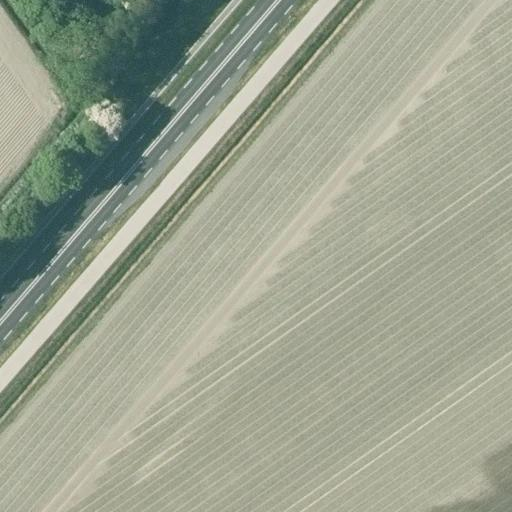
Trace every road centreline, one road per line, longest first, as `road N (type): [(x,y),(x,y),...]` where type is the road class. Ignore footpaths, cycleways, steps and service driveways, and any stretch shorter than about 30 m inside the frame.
road 1 (unclassified): [(0,385),(331,0)]
road 2 (primary): [(0,324),(280,0)]
